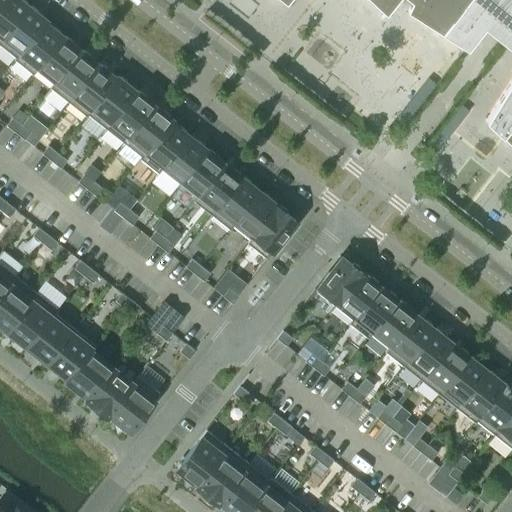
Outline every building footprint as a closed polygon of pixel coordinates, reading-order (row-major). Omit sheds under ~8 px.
[(2,0),(0,3),(0,40),(27,6),(25,4),(27,2),(24,0),(2,0)] [(511,0),(281,0),(287,4),(290,0),(370,0),(386,14),(396,0),(412,0),(407,11),(466,48),(484,26),(497,37),(511,48),(511,80),(486,121),(511,145),(511,0)] [(29,7),(27,6),(0,40),(0,44),(15,57),(14,59),(45,20),(36,13),(38,11),(31,5),(29,7)] [(46,20),(45,20),(14,59),(32,73),(61,36),(59,34),(61,32),(54,27),(53,29),(44,22),(46,20)] [(64,38),(61,36),(32,73),(33,74),(36,70),(52,83),(49,87),(50,87),(79,50),(70,43),(72,41),(65,36),(64,38)] [(82,52),(79,50),(50,87),(68,101),(97,64),(88,57),(90,55),(83,50),(82,52)] [(101,64),(100,66),(97,64),(68,101),(86,116),(117,76),(116,76),(115,78),(106,71),(108,69),(101,64)] [(119,78),(117,76),(86,116),(88,114),(105,128),(135,90),(126,83),(127,81),(121,76),(119,78)] [(415,109),(435,84),(428,77),(407,103),(415,109)] [(137,92),(135,90),(105,128),(123,142),(153,104),(143,97),(145,95),(139,90),(137,92)] [(163,110),(162,112),(153,104),(123,142),(140,156),(139,157),(139,158),(170,119),(168,117),(170,115),(163,110)] [(449,136),(469,110),(461,104),(441,130),(449,136)] [(15,132),(21,124),(11,116),(5,124),(15,132)] [(171,119),(170,119),(139,158),(157,172),(187,135),(185,133),(186,131),(180,126),(178,128),(170,121),(171,119)] [(30,131),(21,124),(15,132),(24,139),(30,131)] [(196,142),(187,135),(157,172),(158,173),(161,169),(178,182),(205,149),(203,147),(204,145),(198,140),(196,142)] [(41,152),(50,160),(57,152),(47,145),(41,152)] [(207,151),(205,149),(178,182),(196,196),(193,200),(223,163),(214,156),(215,154),(209,148),(207,151)] [(59,167),(66,159),(57,152),(50,160),(59,167)] [(232,170),(223,163),(193,200),(211,214),(241,177),(238,175),(240,173),(233,168),(232,170)] [(76,181),(86,188),(92,180),(83,173),(76,181)] [(243,179),(241,177),(211,214),(229,228),(258,191),(249,184),(251,182),(244,177),(243,179)] [(95,196),(101,188),(92,180),(86,188),(95,196)] [(261,193),(258,191),(229,228),(230,229),(233,225),(250,239),(276,205),(267,198),(269,196),(262,191),(261,193)] [(0,209),(9,217),(15,209),(6,201),(0,208),(0,209)] [(122,217),(128,209),(118,201),(112,209),(122,217)] [(279,207),(276,205),(250,239),(253,236),(271,250),(295,220),(285,212),(287,210),(280,205),(279,207)] [(137,216),(128,209),(122,217),(131,224),(137,216)] [(41,242),(47,234),(38,227),(32,234),(41,242)] [(158,245),(164,237),(154,229),(148,237),(158,245)] [(50,249),(57,241),(47,234),(41,242),(50,249)] [(167,252),(173,244),(164,237),(158,245),(167,252)] [(342,257),(315,290),(334,305),(360,271),(358,270),(360,267),(353,262),(352,264),(342,257)] [(194,273),(200,265),(190,258),(184,266),(194,273)] [(73,267),(82,275),(89,267),(79,259),(73,267)] [(0,294),(15,275),(0,263),(0,294)] [(203,280),(209,273),(200,265),(194,273),(203,280)] [(92,282),(98,274),(89,267),(82,275),(92,282)] [(334,305),(351,318),(352,319),(378,285),(376,284),(378,282),(371,276),(370,279),(360,271),(334,305)] [(0,327),(3,330),(4,328),(6,329),(36,292),(15,275),(0,294),(0,327)] [(368,338),(371,334),(370,333),(396,300),(394,298),(396,296),(389,291),(388,293),(378,285),(352,319),(351,318),(348,322),(368,338)] [(238,295),(228,288),(222,295),(231,303),(238,295)] [(36,292),(6,329),(16,337),(14,339),(23,346),(25,344),(27,345),(56,308),(36,292)] [(124,307),(130,299),(121,292),(114,300),(124,307)] [(133,315),(139,307),(130,299),(124,307),(133,315)] [(388,348),(391,344),(414,314),(405,306),(407,304),(400,299),(398,301),(396,300),(370,333),(371,334),(388,348)] [(56,308),(27,345),(28,347),(27,349),(36,356),(38,354),(48,362),(74,328),(54,312),(57,309),(56,308)] [(391,344),(408,357),(409,358),(432,328),(430,326),(431,324),(425,319),(423,321),(414,314),(391,344)] [(165,340),(172,332),(162,325),(156,332),(165,340)] [(74,328),(48,362),(57,369),(55,371),(65,379),(67,377),(68,378),(66,380),(67,380),(95,345),(74,328)] [(408,357),(402,365),(420,379),(450,342),(441,335),(442,333),(436,328),(434,330),(432,328),(409,358),(408,357)] [(282,330),(276,338),(285,345),(291,337),(282,330)] [(450,342),(420,379),(438,393),(468,356),(466,354),(467,352),(461,347),(459,349),(450,342)] [(188,358),(194,350),(185,343),(179,350),(188,358)] [(78,389),(87,396),(85,398),(86,398),(111,367),(91,351),(95,345),(67,380),(68,381),(67,383),(76,391),(78,389)] [(310,352),(304,360),(314,368),(320,360),(310,352)] [(468,356),(438,393),(456,408),(486,370),(477,363),(478,361),(472,356),(470,358),(468,356)] [(329,367),(320,360),(314,368),(323,375),(329,367)] [(97,407),(107,415),(138,375),(137,375),(131,382),(111,367),(86,398),(88,400),(86,402),(95,409),(97,407)] [(490,370),(488,372),(486,370),(456,408),(475,422),(476,420),(505,382),(503,384),(495,377),(496,375),(490,370)] [(159,392),(138,375),(107,415),(109,413),(112,416),(110,418),(117,423),(118,421),(130,430),(159,392)] [(346,381),(340,388),(349,396),(356,388),(346,381)] [(476,420),(494,434),(511,410),(511,384),(509,382),(507,384),(505,382),(476,420)] [(248,392),(239,385),(232,393),(242,400),(248,392)] [(349,396),(359,403),(365,395),(356,388),(349,396)] [(382,409),(376,417),(385,424),(391,416),(382,409)] [(511,410),(494,434),(511,448),(511,410)] [(282,419),(273,412),(266,420),(276,427),(282,419)] [(401,424),(391,416),(385,424),(395,432),(401,424)] [(292,427),(282,419),(276,427),(285,435),(292,427)] [(197,483),(196,485),(227,446),(206,429),(177,467),(188,475),(186,478),(193,483),(194,481),(197,483)] [(427,444),(418,437),(412,445),(421,452),(427,444)] [(324,452),(314,444),(308,452),(317,460),(324,452)] [(427,444),(421,452),(430,460),(437,452),(427,444)] [(214,503),(216,501),(217,502),(248,463),(227,446),(196,485),(206,493),(204,495),(214,503)] [(333,459),(324,452),(317,460),(327,467),(333,459)] [(229,511),(242,511),(270,477),(268,478),(248,463),(217,502),(218,502),(219,500),(228,507),(227,510),(229,511)] [(454,465),(447,473),(457,481),(463,473),(454,465)] [(276,511),(291,493),(270,477),(242,511),(276,511)] [(365,485),(356,477),(349,485),(359,492),(365,485)] [(374,492),(365,485),(359,492),(368,500),(374,492)] [(492,496),(483,488),(476,496),(486,503),(492,496)] [(309,511),(312,510),(291,493),(276,511),(309,511)] [(0,497),(0,496),(0,511),(23,511),(13,504),(12,506),(0,497)]
